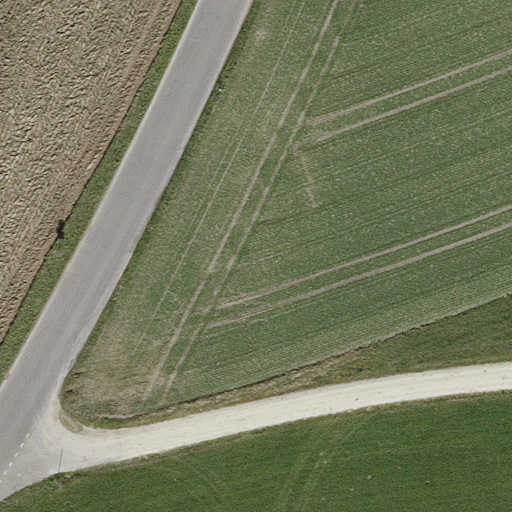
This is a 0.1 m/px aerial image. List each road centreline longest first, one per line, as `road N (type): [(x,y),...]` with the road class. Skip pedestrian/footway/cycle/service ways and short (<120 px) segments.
road 1 (track): [(511,383),(420,387),(131,445),(0,449)]
road 2 (tertiary): [(225,0),(70,319),(0,436)]
